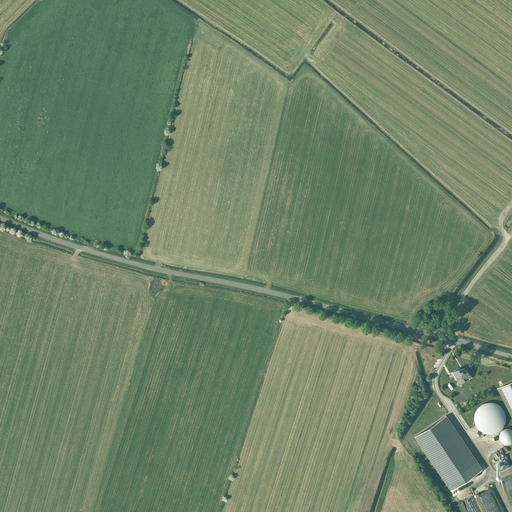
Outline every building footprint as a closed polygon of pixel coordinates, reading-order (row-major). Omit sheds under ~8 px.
[(461,371),(459,368),(453,371),(459,382),(461,382),(472,376),(468,370),(465,372),(464,371),(463,372),(462,371),(461,370),(461,371)] [(511,380),(498,387),(511,415),(511,380)] [(492,402),(491,402),(489,402),(488,402),(487,402),(486,402),(485,402),(484,403),(483,403),(482,404),(481,404),(480,405),(479,406),(478,407),(477,408),(476,409),(476,410),(475,411),(475,412),(475,413),(474,414),(474,415),(474,417),(474,418),(474,419),(474,420),(475,421),(475,422),(475,423),(476,424),(476,425),(477,426),(477,427),(478,428),(479,428),(479,429),(480,430),(481,431),(482,431),(483,431),(484,432),(485,432),(486,433),(487,433),(488,433),(489,433),(491,433),(492,433),(493,433),(494,432),(495,432),(496,432),(497,431),(498,431),(499,430),(500,430),(501,429),(502,428),(502,427),(503,426),(504,425),(504,424),(505,423),(505,422),(505,421),(505,420),(506,418),(506,417),(506,416),(505,415),(505,414),(505,413),(505,412),(504,411),(504,410),(503,409),(503,408),(502,407),(501,406),(500,406),(500,405),(499,405),(498,404),(497,403),(496,403),(495,403),(494,402),(493,402),(492,402)] [(482,468),(446,415),(415,436),(451,490),(482,468)] [(511,428),(510,428),(509,427),(508,427),(507,427),(506,428),(505,428),(504,428),(503,429),(502,430),(501,430),(501,431),(500,432),(500,433),(500,434),(499,434),(499,435),(499,436),(499,437),(500,438),(500,439),(500,440),(501,441),(502,442),(503,442),(504,443),(505,444),(506,444),(507,444),(508,444),(509,444),(510,444),(511,443),(511,442),(511,428)] [(468,496),(463,499),(469,511),(475,511),(474,509),(475,508),(477,511),(478,511),(480,511),(471,493),(467,495),(468,496)]
